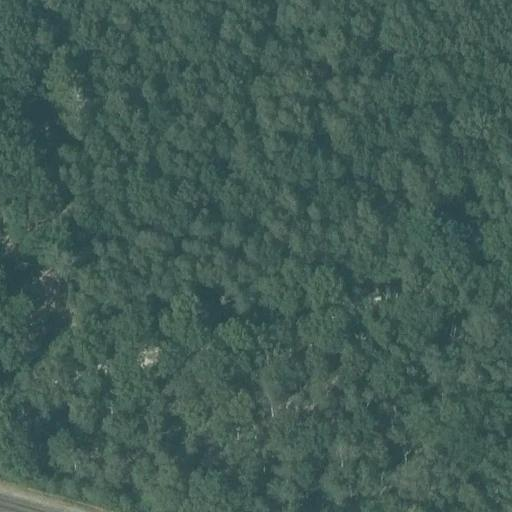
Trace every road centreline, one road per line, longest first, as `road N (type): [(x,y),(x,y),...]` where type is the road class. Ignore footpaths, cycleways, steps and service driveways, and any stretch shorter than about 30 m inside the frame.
road 1 (track): [(511,272),(0,404)]
road 2 (unknown): [(0,84),(53,94),(202,75),(285,0)]
